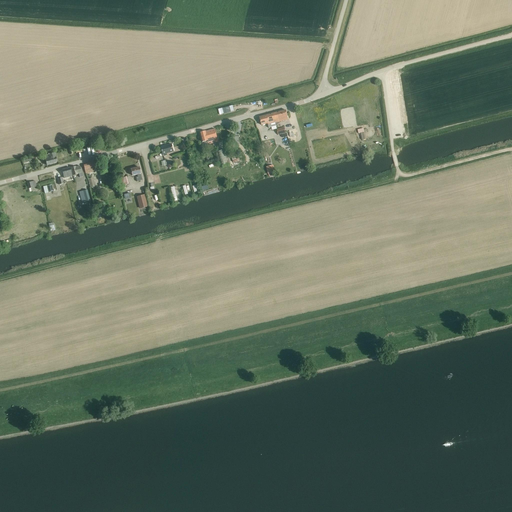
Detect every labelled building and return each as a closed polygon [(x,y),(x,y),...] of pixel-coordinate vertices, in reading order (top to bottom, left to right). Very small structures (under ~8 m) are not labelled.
[(233,105),(218,109),(220,115),(235,111),(233,105)] [(288,119),(287,115),(286,110),(273,114),(275,123),(288,119)] [(268,125),(275,123),(273,114),(259,117),(262,125),(268,124),(268,125)] [(200,133),(201,136),(202,138),(204,146),(218,142),(216,134),(215,129),(206,132),(200,133)] [(289,139),(298,137),(296,130),(288,133),(289,139)] [(162,152),(163,153),(173,150),(173,149),(172,144),(161,147),(162,152)] [(221,166),(228,164),(224,150),(217,152),(221,166)] [(57,162),(56,157),(55,153),(44,156),(45,160),(47,165),(57,162)] [(95,161),(83,164),(85,169),(85,173),(91,171),(90,170),(96,168),(96,166),(95,161)] [(77,173),(78,173),(80,177),(82,177),(81,171),(80,166),(76,167),(76,166),(71,167),(73,175),(77,174),(77,173)] [(140,172),(139,167),(134,168),(134,167),(129,168),(130,174),(132,173),(132,176),(137,175),(138,177),(136,177),(137,182),(142,181),(140,172)] [(72,176),(71,172),(70,168),(62,170),(64,178),(72,176)] [(122,186),(128,184),(126,176),(120,178),(122,186)] [(90,188),(91,188),(96,186),(93,177),(88,179),(90,188)] [(79,192),(82,202),(90,200),(87,190),(79,192)] [(136,197),(139,209),(147,207),(144,195),(136,197)]
